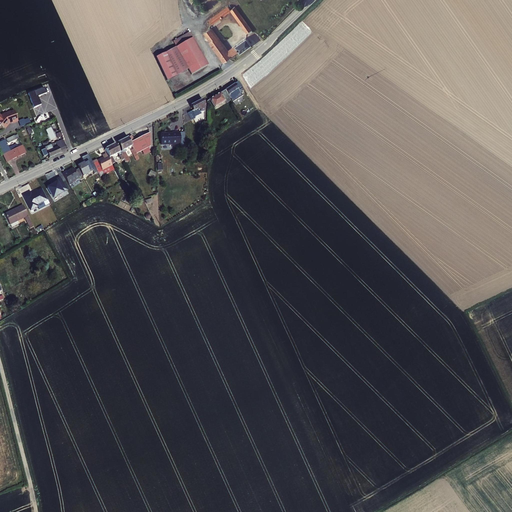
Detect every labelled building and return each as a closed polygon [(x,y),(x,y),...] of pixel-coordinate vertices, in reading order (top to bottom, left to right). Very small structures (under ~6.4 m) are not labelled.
[(253,32),(236,7),(230,11),(246,33),(248,32),(250,34),(253,32)] [(209,21),(211,25),(230,11),(227,8),(209,21)] [(227,51),(210,30),(204,34),(210,42),(209,43),(224,63),(239,52),(240,53),(251,44),(246,38),(227,51)] [(180,44),(195,36),(193,34),(189,34),(178,40),(180,44)] [(180,44),(178,45),(190,67),(193,73),(209,63),(195,36),(180,44)] [(190,67),(178,45),(157,56),(156,57),(166,81),(168,80),(190,67)] [(239,94),(236,89),(234,86),(232,82),(221,88),(227,99),(228,101),(239,94)] [(227,99),(221,88),(205,97),(209,106),(221,100),(222,102),(227,99)] [(42,90),(29,95),(31,101),(45,96),(42,90)] [(202,102),(191,107),(193,112),(188,114),(191,121),(197,119),(196,117),(201,115),(201,114),(206,112),(205,110),(202,102)] [(0,114),(0,119),(5,127),(10,124),(9,124),(12,122),(12,124),(19,120),(14,110),(11,112),(7,113),(5,115),(4,112),(0,114)] [(167,140),(177,139),(177,147),(182,147),(181,127),(176,127),(168,127),(168,128),(161,128),(161,127),(157,127),(157,129),(157,140),(167,139),(167,140)] [(146,130),(129,138),(130,140),(127,142),(128,145),(132,151),(138,148),(140,151),(145,149),(144,146),(147,144),(146,130)] [(6,138),(8,142),(19,137),(18,134),(15,135),(14,135),(6,138)] [(127,142),(123,136),(114,140),(119,148),(116,150),(120,156),(120,157),(121,159),(124,158),(120,150),(121,149),(120,147),(127,144),(129,148),(127,148),(132,157),(134,156),(132,151),(128,145),(127,142)] [(27,150),(23,144),(16,147),(14,145),(9,147),(5,139),(0,141),(0,145),(4,153),(5,152),(7,151),(11,158),(27,150)] [(49,153),(50,156),(66,149),(61,139),(58,141),(59,144),(57,145),(55,142),(51,144),(49,141),(44,143),(46,147),(41,149),(44,155),(49,153)] [(116,150),(112,142),(101,147),(108,160),(111,158),(108,154),(116,150)] [(90,163),(94,171),(108,164),(102,152),(98,154),(99,156),(89,161),(90,163)] [(72,164),(78,175),(89,169),(86,164),(83,159),(72,164)] [(57,172),(64,182),(74,177),(69,167),(65,169),(64,170),(62,171),(62,170),(57,172)] [(154,179),(156,173),(150,171),(148,176),(154,179)] [(144,201),(148,210),(155,207),(152,198),(144,201)] [(1,213),(8,226),(14,223),(13,220),(20,217),(25,228),(29,226),(19,204),(1,213)]
